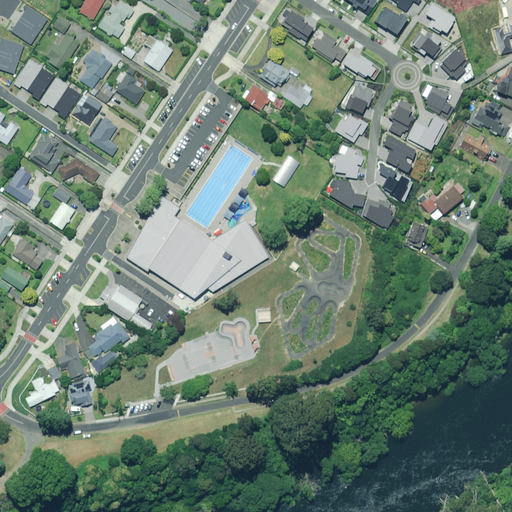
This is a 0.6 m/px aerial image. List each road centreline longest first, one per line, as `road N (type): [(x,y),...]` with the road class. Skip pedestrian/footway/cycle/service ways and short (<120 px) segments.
road 1 (residential): [(511,167),(433,314),(354,371),(321,385),(67,431),(35,428),(0,409)]
road 2 (residential): [(133,183),(0,376)]
road 3 (residential): [(304,0),(388,57),(365,177)]
road 4 (residential): [(253,0),(133,183)]
road 5 (residential): [(133,183),(0,88)]
